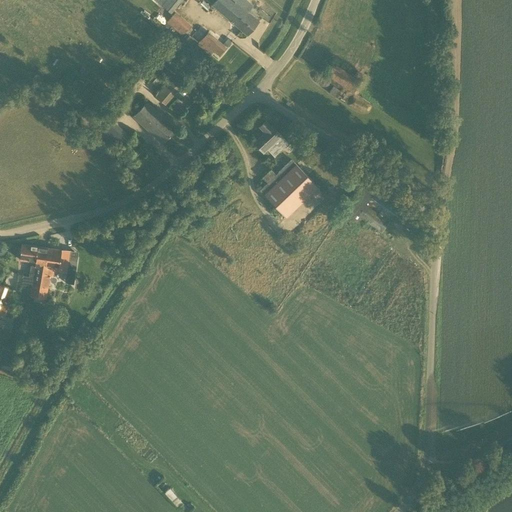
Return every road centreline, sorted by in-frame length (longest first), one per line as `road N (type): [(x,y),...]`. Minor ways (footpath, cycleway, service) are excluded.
road 1 (unclassified): [(398,511),(427,462),(429,205),(413,184),(258,90)]
road 2 (unclassified): [(0,236),(133,197),(258,90)]
